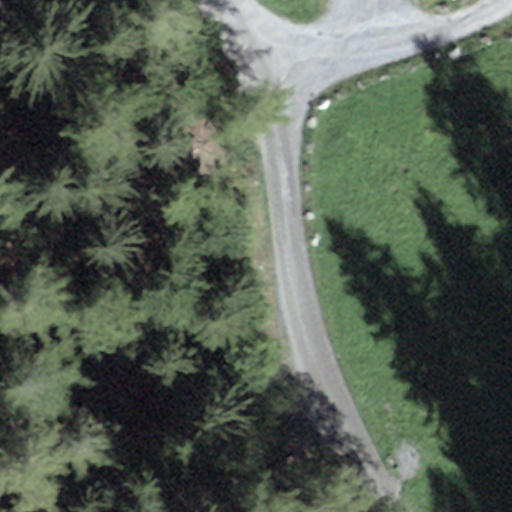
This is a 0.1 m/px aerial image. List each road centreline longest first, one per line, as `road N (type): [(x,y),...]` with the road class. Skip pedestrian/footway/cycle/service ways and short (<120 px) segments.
road 1 (track): [(286,58),(268,118),(308,350),(391,511)]
road 2 (track): [(479,0),(433,32),(286,58)]
